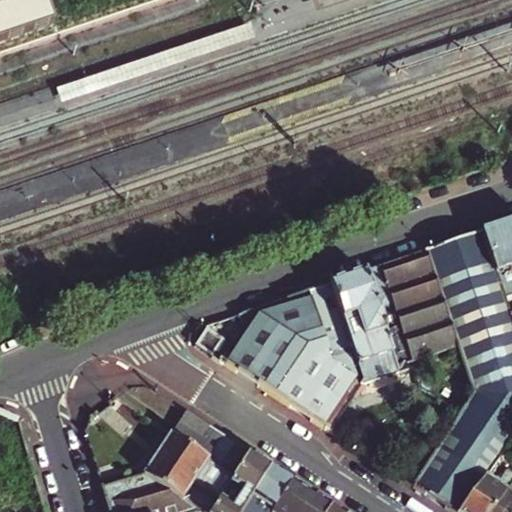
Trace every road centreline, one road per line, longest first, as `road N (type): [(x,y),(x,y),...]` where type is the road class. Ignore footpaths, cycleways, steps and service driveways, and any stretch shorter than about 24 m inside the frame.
road 1 (residential): [(120,328),(511,192)]
road 2 (residential): [(120,328),(170,370),(388,511)]
road 3 (residential): [(78,511),(34,363)]
